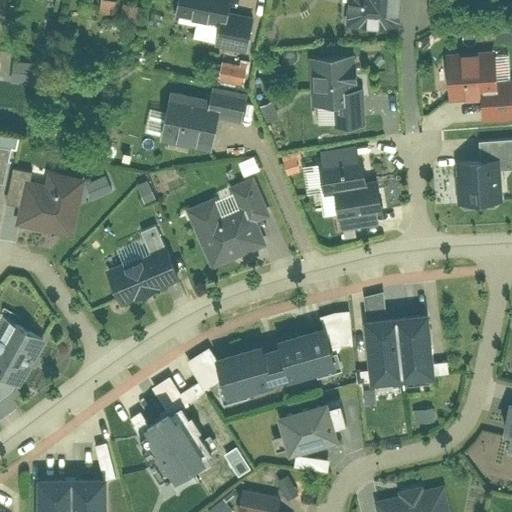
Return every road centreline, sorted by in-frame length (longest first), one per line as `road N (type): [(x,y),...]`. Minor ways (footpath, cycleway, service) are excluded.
road 1 (residential): [(502,244),(477,404),(437,446),(348,474),(333,511)]
road 2 (residential): [(419,252),(233,295),(109,364)]
road 3 (residential): [(109,364),(39,265),(0,259)]
road 4 (residential): [(109,364),(0,443)]
